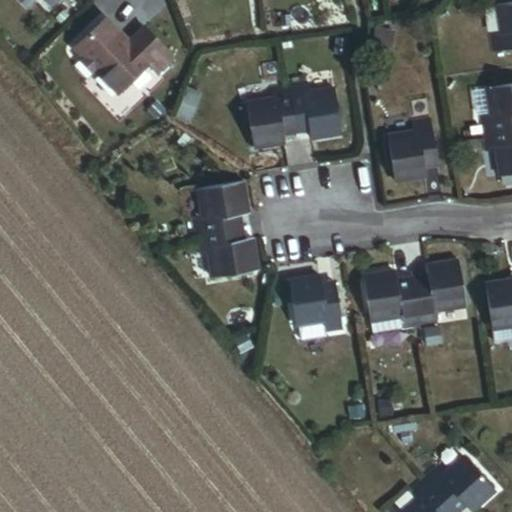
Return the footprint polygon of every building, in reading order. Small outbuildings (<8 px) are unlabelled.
[(42,0),(62,22),(86,0),(42,0)] [(511,6),(501,8),(507,56),(511,55),(511,6)] [(115,16),(70,55),(126,119),(187,66),(152,26),(136,40),(115,16)] [(337,88),(246,102),(252,145),(343,132),(337,88)] [(511,90),(488,94),(503,185),(511,183),(511,90)] [(414,128),(379,133),(387,182),(427,176),(426,167),(438,165),(433,133),(415,135),(414,128)] [(247,184),(193,193),(208,281),(262,272),(247,184)] [(461,256),(360,271),(368,321),(468,305),(461,256)] [(336,278),(286,286),(294,335),(344,327),(336,278)] [(511,286),(493,289),(499,334),(511,332),(511,286)] [(469,446),(432,481),(461,511),(477,511),(506,485),(469,446)] [(461,511),(432,481),(398,511),(461,511)]
